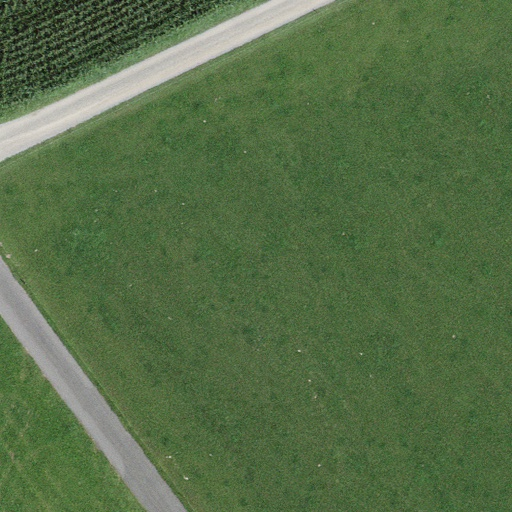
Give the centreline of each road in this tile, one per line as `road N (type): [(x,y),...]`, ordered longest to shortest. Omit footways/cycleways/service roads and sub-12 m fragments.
road 1 (track): [(0,129),(294,0)]
road 2 (track): [(0,303),(154,511)]
